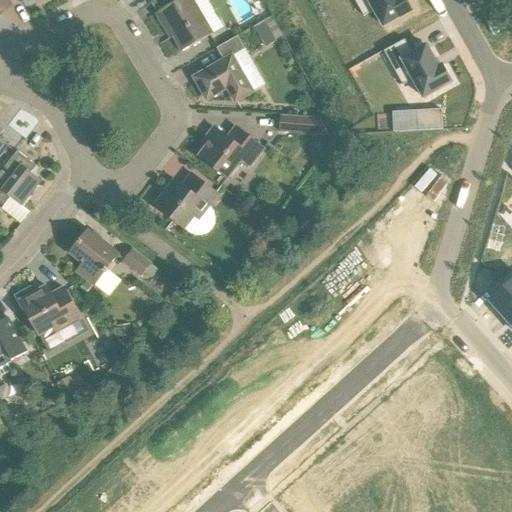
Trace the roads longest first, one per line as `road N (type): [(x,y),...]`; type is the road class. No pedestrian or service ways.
road 1 (track): [(44,511),(503,88)]
road 2 (residential): [(112,191),(140,172),(174,114),(117,18),(89,13),(0,63)]
road 3 (residential): [(433,299),(413,332),(236,486)]
road 4 (residential): [(433,299),(503,88)]
road 5 (residential): [(255,320),(131,222),(112,191)]
road 6 (residential): [(0,278),(90,173)]
road 7 (residential): [(90,173),(52,106),(0,74)]
